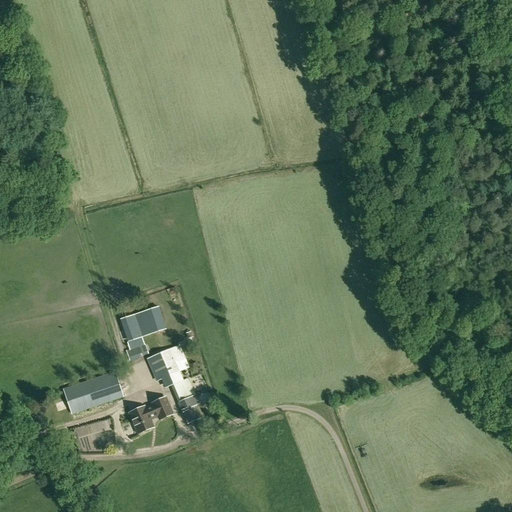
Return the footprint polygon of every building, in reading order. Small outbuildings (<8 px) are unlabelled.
[(162,306),(123,319),(131,342),(169,329),(162,306)] [(135,347),(139,358),(144,356),(140,345),(135,347)] [(162,380),(165,389),(171,386),(178,403),(179,402),(187,424),(203,417),(194,396),(195,396),(188,379),(184,381),(176,363),(186,359),(180,345),(147,359),(156,382),(162,380)] [(72,415),(124,397),(115,372),(63,389),(72,415)] [(166,396),(151,403),(152,406),(146,408),(145,406),(128,413),(137,435),(154,428),(151,420),(158,418),(159,421),(174,415),(166,396)]
